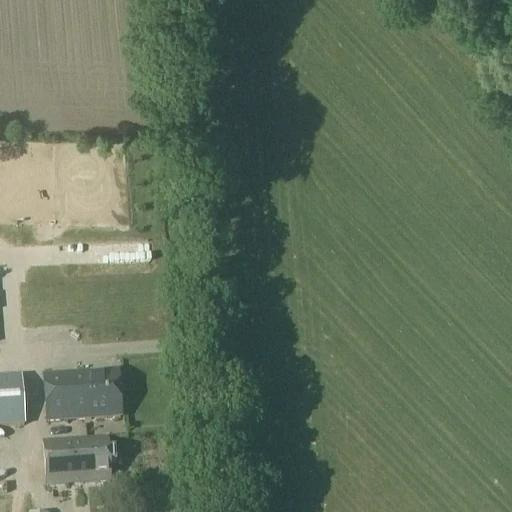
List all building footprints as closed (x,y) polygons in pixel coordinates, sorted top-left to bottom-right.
[(0,166),(24,166),(23,142),(0,143),(0,166)] [(110,245),(113,256),(132,251),(129,240),(110,245)] [(80,245),(80,256),(103,256),(103,244),(80,245)] [(73,304),(51,304),(51,293),(16,292),(15,325),(72,327),(73,304)] [(46,425),(120,419),(117,373),(43,379),(46,425)] [(20,378),(0,379),(0,426),(23,425),(20,378)] [(46,487),(109,483),(106,440),(43,444),(46,487)]
